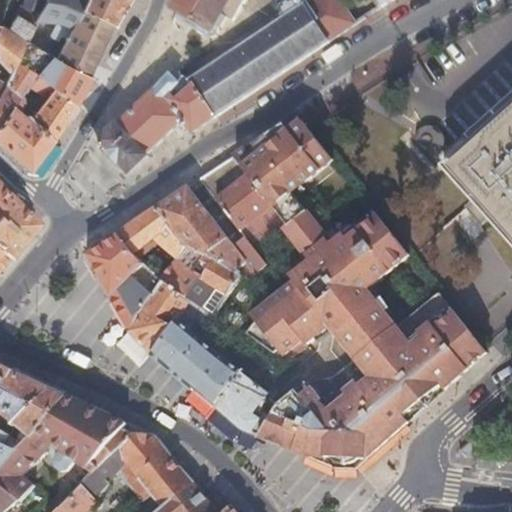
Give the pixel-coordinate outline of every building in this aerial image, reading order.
[(0,62),(7,71),(9,72),(24,41),(30,27),(31,26),(36,15),(44,0),(19,0),(16,5),(14,4),(9,13),(18,18),(12,29),(5,25),(3,29),(0,27),(0,62)] [(64,42),(55,59),(87,74),(94,59),(106,33),(111,22),(82,8),(86,0),(44,0),(36,15),(31,26),(55,21),(70,29),(64,42)] [(122,0),(86,0),(82,8),(111,22),(120,6),(122,0)] [(237,0),(181,0),(176,10),(178,11),(174,18),(177,20),(204,36),(209,39),(216,37),(226,19),(237,0)] [(233,22),(245,0),(237,0),(226,19),(233,22)] [(284,20),(301,9),(295,0),(290,0),(277,9),(284,20)] [(295,0),(301,9),(325,45),(366,18),(356,2),(345,9),(339,0),(295,0)] [(375,0),(381,8),(388,4),(393,0),(375,0)] [(325,45),(301,9),(284,20),(219,61),(194,78),(192,79),(186,87),(210,120),(325,45)] [(90,75),(87,74),(55,59),(24,41),(9,72),(7,71),(5,76),(2,82),(3,83),(21,94),(26,88),(37,72),(54,87),(72,103),(90,75)] [(0,121),(0,145),(29,170),(48,141),(61,121),(72,103),(54,87),(37,72),(26,88),(30,91),(33,86),(45,97),(39,106),(30,121),(20,111),(25,104),(23,100),(20,95),(0,121)] [(186,87),(192,79),(182,78),(177,73),(175,72),(156,92),(155,91),(153,92),(117,126),(145,154),(181,120),(192,132),(210,120),(186,87)] [(0,88),(0,121),(20,95),(21,94),(3,83),(0,88)] [(26,88),(21,94),(20,95),(23,100),(30,91),(26,88)] [(511,102),(443,164),(511,241),(511,102)] [(289,132),(301,122),(297,116),(283,125),(289,132)] [(295,283),(286,290),(281,294),(279,296),(252,318),(256,324),(247,336),(274,355),(278,351),(283,357),(287,354),(291,359),(294,356),(318,337),(320,336),(330,328),(356,360),(344,369),(347,374),(342,378),(340,376),(333,378),(306,385),(302,388),(317,398),(308,411),(324,424),(304,447),(300,455),(335,470),(347,470),(357,470),(456,380),(486,353),(439,294),(396,329),(366,291),(409,257),(378,217),(348,241),(344,236),(331,247),(324,238),(326,236),(292,194),(333,161),(301,122),(289,132),(283,125),(261,140),(232,158),(248,179),(276,215),(286,228),(284,230),(311,263),(291,279),(295,283)] [(120,163),(129,173),(147,156),(145,154),(117,126),(116,125),(99,141),(114,157),(120,163)] [(429,136),(427,137),(425,140),(424,143),(425,146),(427,148),(430,149),(433,149),(436,147),(437,145),(438,142),(437,139),(435,137),(432,136),(429,136)] [(248,179),(232,158),(199,180),(216,202),(226,215),(244,238),(276,215),(248,179)] [(170,199),(157,208),(185,243),(186,243),(223,264),(232,247),(214,223),(226,215),(216,202),(199,180),(170,199)] [(0,246),(9,254),(36,223),(38,221),(0,183),(0,246)] [(134,256),(157,278),(178,254),(186,243),(185,243),(157,208),(129,226),(116,234),(134,256)] [(468,211),(456,218),(469,241),(481,234),(468,211)] [(348,241),(378,217),(374,213),(344,236),(348,241)] [(276,215),(244,238),(254,251),(284,230),(286,228),(276,215)] [(130,330),(131,332),(161,280),(157,278),(134,256),(116,234),(85,255),(130,330)] [(254,251),(244,238),(232,247),(223,264),(242,275),(246,277),(265,266),(254,251)] [(161,280),(212,315),(213,316),(242,275),(223,264),(186,243),(178,254),(157,278),(161,280)] [(0,263),(9,254),(0,246),(0,263)] [(151,355),(153,356),(178,320),(183,324),(185,321),(194,323),(206,326),(212,315),(161,280),(131,332),(152,352),(151,355)] [(281,294),(286,290),(283,286),(275,292),(279,296),(281,294)] [(215,407),(242,374),(216,352),(189,329),(194,323),(185,321),(183,324),(178,320),(153,356),(160,363),(187,386),(190,389),(192,391),(194,389),(215,407)] [(0,413),(25,432),(20,438),(25,443),(42,423),(66,396),(9,369),(0,364),(0,413)] [(344,369),(333,378),(340,376),(342,378),(347,374),(344,369)] [(317,398),(302,388),(277,403),(264,396),(266,393),(242,374),(215,407),(241,429),(260,438),(300,455),(304,447),(324,424),(308,411),(317,398)] [(86,405),(66,396),(42,423),(25,443),(22,446),(0,471),(0,489),(16,502),(18,503),(34,487),(23,476),(46,453),(56,460),(54,462),(53,463),(54,465),(54,467),(56,469),(59,472),(60,473),(62,473),(63,473),(65,473),(68,472),(75,466),(89,477),(96,470),(89,463),(118,432),(120,431),(126,424),(106,415),(86,405)] [(511,428),(499,414),(459,449),(465,456),(481,457),(511,429),(511,428)] [(153,436),(126,424),(120,431),(118,432),(89,463),(96,470),(89,477),(50,511),(88,511),(108,486),(105,483),(113,476),(121,484),(123,482),(140,501),(149,492),(163,509),(194,482),(153,436)] [(0,471),(22,446),(0,431),(0,471)] [(194,483),(194,482),(163,509),(158,511),(222,511),(197,481),(194,483)] [(0,511),(4,511),(16,502),(0,489),(0,511)]
